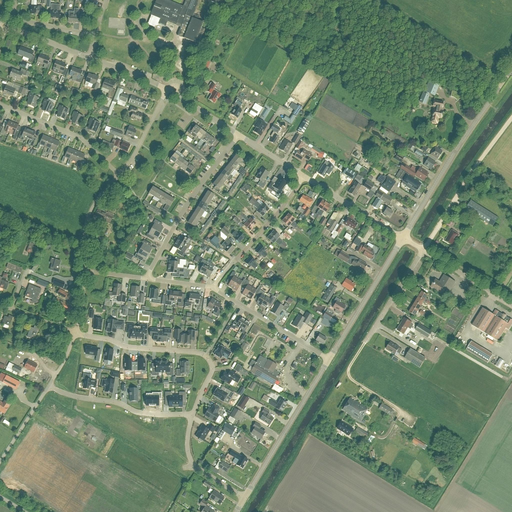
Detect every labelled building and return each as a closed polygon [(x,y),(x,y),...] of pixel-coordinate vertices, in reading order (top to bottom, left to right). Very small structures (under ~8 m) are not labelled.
[(157,0),(151,15),(147,25),(154,27),(155,25),(158,26),(159,25),(166,27),(168,22),(181,28),(178,36),(200,45),(206,30),(202,28),(204,23),(193,19),(200,0),(207,0),(220,5),(222,0),(186,0),(184,7),(167,0),(165,0),(164,3),(157,0)] [(26,50),(20,48),(18,55),(29,59),(28,62),(32,63),(35,56),(32,55),(34,52),(26,49),(26,50)] [(48,70),(51,63),(48,62),(49,58),(40,55),(37,62),(44,65),(43,68),(48,70)] [(65,76),(67,69),(65,69),(66,65),(56,61),(52,71),(56,73),(57,70),(61,71),(60,74),(65,76)] [(78,71),(72,68),(69,75),(73,77),(72,80),(80,83),(82,77),(80,76),(82,71),(79,70),(78,71)] [(29,72),(26,71),(21,69),(20,72),(12,69),(9,77),(19,81),(22,75),(27,77),(29,72)] [(95,77),(89,75),(85,86),(88,87),(89,83),(94,85),(92,89),(97,91),(99,85),(96,84),(99,77),(95,76),(95,77)] [(111,82),(105,80),(102,88),(109,91),(106,98),(112,100),(115,91),(112,90),(115,83),(111,82)] [(430,81),(425,92),(434,96),(440,85),(430,81)] [(219,98),(221,94),(213,90),(216,86),(211,83),(206,91),(212,94),(209,100),(215,103),(218,98),(219,98)] [(6,86),(3,93),(13,97),(14,92),(24,96),(26,90),(13,85),(12,88),(8,87),(6,86)] [(118,89),(114,100),(119,101),(119,100),(126,103),(129,96),(122,94),(123,91),(118,89)] [(422,98),(428,101),(429,98),(431,96),(425,93),(423,96),(422,98)] [(35,108),(39,99),(33,96),(33,95),(30,94),(28,99),(30,100),(29,105),(35,108)] [(145,110),(148,102),(131,96),(129,103),(145,110)] [(50,114),(54,105),(47,102),(48,101),(45,100),(42,106),(45,107),(43,111),(50,114)] [(237,118),(242,110),(239,109),(243,103),(237,100),(233,106),(236,107),(231,114),(237,118)] [(441,118),(442,110),(441,110),(441,108),(442,108),(443,102),(435,100),(434,107),(435,107),(437,107),(437,109),(434,109),(434,113),(433,113),(431,122),(437,123),(438,117),(441,118)] [(112,112),(115,105),(112,103),(107,116),(110,118),(112,112)] [(291,113),(295,116),(301,107),(297,104),(291,113)] [(65,120),(68,111),(62,108),(62,107),(60,106),(57,112),(60,113),(58,117),(65,120)] [(140,122),(142,116),(135,113),(137,110),(131,107),(129,112),(133,113),(130,119),(135,121),(135,120),(140,122)] [(255,118),(258,112),(252,109),(249,114),(255,118)] [(260,116),(264,118),(268,111),(265,109),(260,116)] [(80,126),(83,117),(77,115),(77,114),(74,112),(72,118),(74,119),(73,124),(80,126)] [(264,121),(269,124),(275,116),(270,113),(264,121)] [(96,133),(100,124),(93,121),(94,120),(91,119),(89,125),(91,126),(89,130),(96,133)] [(266,124),(259,120),(255,127),(257,128),(254,132),(259,135),(266,124)] [(9,134),(14,124),(9,122),(6,128),(3,127),(0,134),(3,135),(4,132),(9,134)] [(302,123),(296,134),(302,137),(303,135),(307,126),(302,123)] [(14,124),(9,134),(14,136),(13,139),(15,140),(20,130),(17,129),(18,126),(14,124)] [(127,132),(125,136),(130,138),(131,136),(134,137),(136,131),(133,130),(134,127),(130,125),(129,128),(128,128),(128,129),(127,128),(126,129),(125,131),(126,132),(127,132)] [(194,138),(196,136),(201,130),(195,126),(195,127),(192,125),(187,132),(194,138)] [(275,145),(279,138),(276,136),(280,129),(273,125),(270,130),(273,131),(270,137),(272,138),(270,142),(275,145)] [(106,127),(104,131),(110,133),(121,138),(123,134),(111,129),(106,127)] [(26,140),(30,131),(25,128),(23,133),(21,132),(18,139),(23,141),(24,138),(26,140)] [(201,140),(206,133),(201,130),(196,136),(201,140)] [(30,131),(26,140),(30,141),(28,143),(33,145),(36,140),(33,139),(36,133),(30,131)] [(206,143),(211,137),(206,133),(201,140),(206,143)] [(301,138),(297,135),(292,143),(296,146),(301,138)] [(45,148),(49,138),(43,136),(39,145),(38,144),(36,149),(39,150),(40,146),(45,148)] [(211,137),(206,143),(203,147),(205,149),(208,145),(211,147),(213,145),(214,146),(217,143),(215,142),(216,141),(211,137)] [(50,150),(54,140),(49,138),(45,148),(49,149),(47,154),(49,154),(51,150),(50,150)] [(50,150),(51,150),(54,152),(52,156),(55,157),(57,152),(56,151),(59,143),(54,140),(50,150)] [(103,140),(101,145),(112,150),(114,146),(114,145),(108,142),(103,140)] [(114,145),(114,146),(119,148),(119,147),(120,148),(120,149),(127,152),(130,145),(123,142),(122,142),(121,142),(116,140),(114,145)] [(287,154),(293,145),(285,140),(279,149),(287,154)] [(299,141),(295,148),(299,150),(302,146),(306,149),(307,147),(308,145),(304,143),(303,144),(299,141)] [(70,160),(74,151),(68,148),(65,157),(64,157),(62,162),(64,163),(66,158),(69,160),(70,160)] [(425,152),(421,150),(418,148),(415,153),(422,158),(424,154),(423,154),(425,152)] [(437,160),(442,153),(435,148),(430,156),(437,160)] [(369,160),(373,154),(368,150),(364,156),(369,160)] [(75,162),(79,153),(74,151),(70,160),(69,160),(67,166),(69,167),(71,161),(75,162)] [(180,157),(182,155),(176,151),(172,157),(171,157),(170,157),(170,158),(171,159),(170,160),(175,163),(180,157)] [(302,153),(298,151),(294,157),(301,161),(303,158),(308,161),(312,156),(304,151),(302,153)] [(79,153),(75,162),(80,164),(78,169),(81,170),(83,165),(85,166),(86,162),(83,161),(85,155),(79,153)] [(185,161),(186,159),(182,155),(180,157),(175,163),(180,167),(185,161)] [(232,160),(238,165),(242,160),(236,155),(232,160)] [(180,167),(185,171),(190,165),(185,161),(186,159),(185,161),(180,167)] [(431,171),(435,164),(428,159),(424,166),(431,171)] [(235,170),(238,165),(232,160),(228,165),(235,170)] [(323,165),(318,174),(324,177),(326,173),(329,175),(334,167),(331,165),(328,164),(325,162),(323,165)] [(411,169),(403,164),(400,168),(423,183),(428,174),(419,168),(418,170),(412,167),(411,169)] [(190,165),(185,171),(190,175),(195,168),(190,165)] [(231,175),(235,170),(228,165),(224,170),(231,175)] [(359,173),(363,168),(358,165),(354,170),(359,173)] [(346,168),(343,173),(353,180),(356,174),(346,168)] [(263,189),(267,183),(264,182),(269,173),(262,169),(256,178),(260,181),(258,186),(263,189)] [(403,171),(400,169),(396,176),(398,178),(398,179),(403,181),(401,183),(406,186),(407,184),(417,190),(421,184),(415,180),(415,179),(403,171)] [(233,177),(231,175),(224,170),(220,175),(227,180),(229,182),(233,177)] [(223,185),(227,180),(220,175),(216,179),(223,185)] [(383,177),(380,175),(376,181),(381,184),(380,186),(389,193),(396,182),(387,176),(387,177),(384,175),(383,177)] [(284,188),(287,183),(286,183),(280,179),(280,178),(275,184),(272,182),(268,188),(273,192),(275,189),(280,193),(281,191),(282,192),(285,188),(284,188)] [(219,190),(223,185),(216,179),(212,184),(215,186),(213,189),(218,193),(220,191),(219,190)] [(374,194),(377,189),(366,182),(363,187),(374,194)] [(354,197),(361,187),(355,183),(348,193),(354,197)] [(154,197),(158,190),(153,187),(148,194),(154,197)] [(377,199),(382,202),(383,201),(388,205),(393,198),(380,189),(375,196),(377,198),(377,199)] [(159,201),(164,193),(158,190),(154,197),(159,201)] [(205,197),(212,201),(215,196),(208,191),(205,197)] [(159,201),(158,203),(163,206),(165,204),(169,197),(164,193),(159,201)] [(306,197),(303,195),(299,201),(305,205),(305,206),(308,208),(313,201),(306,196),(306,197)] [(169,197),(165,204),(166,205),(163,210),(167,212),(170,207),(174,200),(169,197)] [(208,206),(212,201),(205,197),(201,202),(208,206)] [(377,210),(382,202),(377,199),(372,207),(377,210)] [(493,226),(499,218),(471,200),(465,209),(493,226)] [(319,216),(326,204),(321,201),(317,208),(319,209),(316,214),(319,215),(319,216)] [(206,209),(208,206),(201,202),(198,207),(209,214),(210,212),(206,209)] [(255,204),(266,214),(269,210),(263,205),(261,206),(257,202),(255,204)] [(410,211),(410,209),(416,209),(416,202),(411,202),(411,207),(407,207),(406,211),(410,211)] [(262,217),(266,214),(255,204),(253,206),(258,210),(256,212),(262,217)] [(330,206),(326,204),(319,216),(321,217),(324,212),(326,213),(330,206)] [(209,214),(198,207),(195,212),(202,217),(205,212),(209,214)] [(304,211),(301,209),(302,208),(300,207),(297,211),(307,217),(311,211),(306,208),(304,211)] [(386,208),(384,207),(381,210),(384,212),(383,214),(383,215),(385,217),(386,216),(389,218),(393,212),(386,208)] [(108,214),(98,209),(95,216),(106,221),(105,222),(109,224),(114,215),(109,213),(108,214)] [(198,222),(202,217),(195,212),(191,218),(198,222)] [(289,214),(286,218),(296,228),(296,227),(298,225),(294,221),(295,220),(289,214)] [(245,219),(253,227),(256,223),(250,218),(249,220),(245,216),(243,218),(244,220),(245,220),(245,219)] [(343,225),(347,227),(347,226),(354,230),(357,225),(354,223),(355,222),(348,217),(343,225)] [(195,227),(198,222),(191,218),(188,223),(195,227)] [(296,228),(286,218),(282,222),(288,227),(290,225),(294,229),(296,228)] [(152,228),(161,233),(164,228),(161,226),(163,223),(155,219),(153,223),(154,223),(152,228)] [(250,231),(253,227),(245,219),(245,220),(244,220),(242,222),(245,224),(244,225),(250,231)] [(331,232),(337,223),(330,219),(327,224),(330,226),(328,229),(331,232)] [(339,234),(343,227),(340,225),(335,232),(339,234)] [(106,235),(109,229),(103,226),(101,232),(106,235)] [(157,239),(161,233),(152,228),(149,234),(148,233),(146,236),(153,240),(155,238),(157,239)] [(452,245),(459,235),(452,230),(445,241),(452,245)] [(238,235),(234,231),(231,235),(235,238),(234,239),(239,243),(244,237),(240,233),(238,235)] [(274,231),(271,235),(282,244),(283,242),(278,238),(280,236),(274,231)] [(344,232),(342,237),(349,240),(351,236),(344,232)] [(282,244),(271,235),(267,238),(274,244),(275,242),(279,246),(281,244),(282,244)] [(176,242),(187,249),(188,249),(190,246),(189,246),(192,241),(185,237),(183,240),(179,237),(176,242)] [(227,238),(221,246),(225,249),(224,250),(229,254),(234,249),(230,245),(232,242),(227,238)] [(217,249),(220,246),(213,239),(210,243),(217,249)] [(140,249),(149,254),(153,248),(150,247),(151,244),(144,240),(142,243),(143,244),(140,249)] [(175,253),(182,257),(185,252),(187,249),(176,242),(173,247),(177,250),(175,253)] [(36,248),(33,247),(34,244),(30,243),(26,252),(33,255),(36,248)] [(363,248),(359,245),(358,247),(356,251),(360,253),(361,251),(364,253),(363,255),(370,260),(374,254),(370,252),(371,249),(364,245),(363,248)] [(264,258),(267,255),(263,251),(265,250),(260,246),(255,252),(259,256),(260,255),(264,258)] [(146,260),(149,254),(140,249),(137,254),(136,254),(135,257),(142,261),(144,258),(146,260)] [(346,264),(350,258),(338,250),(334,256),(346,264)] [(130,261),(133,256),(127,253),(124,258),(130,261)] [(257,266),(253,263),(255,261),(250,257),(245,263),(249,267),(250,266),(254,269),(257,266)] [(59,272),(60,269),(59,269),(61,261),(52,258),(50,263),(52,264),(50,270),(59,272)] [(363,271),(367,265),(355,258),(351,264),(355,267),(356,266),(363,271)] [(168,267),(177,268),(177,264),(179,265),(180,259),(174,259),(174,262),(169,261),(168,267)] [(199,273),(204,276),(210,264),(202,260),(198,267),(201,269),(199,273)] [(31,269),(34,272),(40,265),(36,263),(31,269)] [(210,264),(204,276),(209,278),(211,274),(214,276),(218,269),(213,266),(213,265),(210,264)] [(177,272),(177,268),(168,267),(168,273),(172,273),(172,277),(179,278),(179,272),(177,272)] [(231,289),(237,279),(233,277),(235,274),(232,272),(229,278),(231,280),(227,286),(231,289)] [(456,282),(444,275),(440,282),(436,280),(431,287),(442,294),(446,289),(450,291),(456,282)] [(0,277),(0,287),(6,290),(8,283),(5,282),(6,278),(5,278),(2,277),(2,278),(0,277)] [(243,287),(246,281),(243,279),(242,282),(237,279),(231,289),(236,292),(240,285),(243,287)] [(351,292),(355,285),(346,279),(341,286),(351,292)] [(38,280),(36,284),(46,288),(48,284),(38,280)] [(245,298),(251,288),(247,285),(249,282),(246,281),(243,287),(245,288),(241,295),(245,298)] [(114,284),(112,296),(118,297),(117,302),(124,303),(126,295),(121,294),(122,285),(114,284)] [(251,288),(245,298),(250,300),(254,294),(256,295),(260,290),(262,287),(259,285),(256,290),(251,288)] [(328,303),(337,289),(331,285),(322,299),(328,303)] [(27,289),(24,296),(32,299),(31,302),(35,303),(40,289),(34,287),(32,291),(27,289)] [(143,304),(144,295),(139,294),(140,288),(132,287),(130,297),(138,298),(137,303),(143,304)] [(66,299),(68,295),(58,289),(56,294),(66,299)] [(161,298),(158,298),(159,290),(150,289),(149,299),(153,299),(153,303),(164,305),(165,296),(161,295),(161,298)] [(256,304),(260,307),(265,297),(263,296),(265,293),(260,290),(256,296),(259,298),(256,303),(256,304)] [(174,302),(176,292),(170,291),(169,297),(166,296),(165,305),(171,306),(171,302),(174,302)] [(176,292),(174,302),(178,303),(177,307),(183,307),(184,299),(181,298),(182,293),(176,292)] [(419,297),(431,304),(432,303),(428,300),(429,299),(427,298),(428,295),(422,292),(419,297)] [(191,305),(193,305),(195,295),(189,294),(189,301),(185,301),(184,308),(190,309),(191,305)] [(195,295),(193,305),(196,306),(196,308),(198,309),(198,310),(201,311),(203,298),(200,297),(200,295),(195,295)] [(267,295),(265,297),(260,307),(264,309),(264,308),(265,309),(267,305),(270,307),(271,305),(274,300),(267,295)] [(430,306),(431,304),(419,297),(416,302),(422,306),(423,303),(425,305),(426,304),(430,306)] [(68,314),(72,307),(57,298),(53,305),(68,314)] [(211,311),(217,302),(212,299),(208,305),(206,304),(207,300),(204,299),(202,309),(207,311),(208,309),(211,311)] [(337,301),(333,308),(336,310),(335,311),(335,313),(338,314),(339,314),(340,313),(341,313),(343,310),(344,311),(345,311),(346,308),(346,307),(345,307),(345,306),(337,301)] [(217,302),(211,311),(214,312),(212,315),(218,318),(221,312),(218,310),(221,305),(217,302)] [(416,302),(413,307),(418,311),(422,306),(416,302)] [(285,312),(290,306),(286,304),(283,308),(277,304),(271,313),(278,317),(282,310),(285,312)] [(418,311),(413,307),(409,313),(415,316),(418,311)] [(493,341),(494,339),(497,341),(505,328),(508,330),(511,323),(511,320),(506,317),(503,315),(496,310),(493,314),(483,308),(472,325),(490,337),(489,338),(493,341)] [(329,321),(331,319),(333,316),(326,312),(323,317),(324,318),(329,321)] [(306,326),(312,317),(307,314),(303,319),(299,317),(293,327),(300,331),(303,324),(306,326)] [(1,323),(9,326),(12,317),(8,315),(7,318),(4,316),(1,323)] [(411,329),(413,325),(411,324),(412,323),(405,318),(397,330),(404,334),(408,328),(411,329)] [(100,331),(102,320),(93,319),(93,323),(94,323),(93,330),(100,331)] [(240,330),(245,321),(241,319),(238,322),(235,320),(231,328),(235,330),(236,328),(237,329),(238,328),(240,330)] [(123,330),(124,323),(117,322),(109,320),(107,332),(116,333),(116,329),(118,329),(123,330)] [(245,321),(240,330),(242,331),(241,333),(244,334),(240,341),(243,343),(248,336),(245,334),(250,325),(245,321)] [(428,337),(432,331),(419,323),(415,329),(428,337)] [(136,340),(137,326),(134,326),(134,324),(127,324),(126,333),(129,333),(128,339),(131,339),(131,340),(135,340),(136,340)] [(137,326),(136,340),(137,340),(137,341),(141,341),(141,340),(144,340),(144,335),(147,335),(148,326),(140,325),(140,326),(137,326)] [(37,330),(38,327),(34,326),(33,328),(29,327),(27,334),(34,337),(36,330),(37,330)] [(159,343),(160,330),(157,330),(157,329),(150,329),(149,337),(153,337),(153,341),(156,342),(156,343),(159,343)] [(160,330),(159,343),(163,343),(163,342),(166,342),(166,338),(170,338),(171,330),(164,330),(160,330)] [(184,345),(184,335),(181,335),(181,331),(175,330),(174,340),(177,340),(177,344),(184,345)] [(184,335),(184,345),(190,345),(190,341),(194,341),(194,332),(188,331),(188,335),(184,335)] [(322,345),(326,339),(316,334),(314,337),(317,338),(315,341),(322,345)] [(399,354),(402,350),(390,342),(386,349),(395,355),(396,353),(399,354)] [(493,355),(471,342),(466,351),(488,364),(493,355)] [(243,344),(238,352),(242,355),(247,347),(248,345),(244,343),(243,344)] [(86,353),(85,354),(96,356),(95,361),(99,362),(100,355),(97,354),(98,348),(91,347),(87,346),(86,350),(85,350),(85,353),(86,353)] [(227,360),(230,354),(225,351),(226,350),(219,346),(213,355),(220,359),(222,356),(227,360)] [(420,367),(425,358),(410,348),(404,358),(420,367)] [(110,361),(111,361),(113,350),(105,349),(104,360),(108,361),(110,361)] [(267,361),(259,356),(255,363),(251,361),(248,366),(252,369),(250,372),(273,386),(277,379),(275,378),(277,374),(277,372),(273,370),(276,365),(267,360),(267,361)] [(125,371),(134,371),(134,363),(131,363),(131,359),(125,359),(125,362),(124,362),(124,368),(125,368),(125,371)] [(138,363),(134,363),(134,371),(144,371),(144,368),(145,368),(145,362),(144,362),(144,359),(138,359),(138,363)] [(504,361),(500,359),(496,366),(500,368),(504,361)] [(33,372),(37,365),(27,360),(24,368),(33,372)] [(152,369),(152,376),(159,376),(159,373),(163,373),(163,362),(162,362),(162,361),(158,361),(158,362),(156,362),(156,364),(156,369),(152,369)] [(163,362),(163,373),(167,373),(167,376),(173,376),(174,369),(170,369),(170,364),(170,362),(167,362),(167,361),(164,361),(164,362),(163,362)] [(189,374),(189,363),(181,363),(181,367),(181,370),(177,370),(177,377),(181,377),(181,374),(189,374)] [(19,374),(22,369),(15,366),(12,370),(9,369),(8,372),(16,377),(17,374),(19,374)] [(241,369),(239,373),(245,377),(248,373),(241,369)] [(241,378),(230,371),(228,375),(224,372),(220,379),(230,385),(232,381),(237,384),(241,378)] [(92,387),(95,388),(97,381),(91,381),(92,380),(92,376),(87,375),(86,375),(84,374),(83,379),(85,379),(83,388),(90,389),(90,386),(92,386),(92,387)] [(20,382),(6,375),(2,383),(16,390),(20,382)] [(104,392),(112,393),(114,380),(106,379),(106,380),(102,380),(101,386),(105,387),(104,392)] [(130,393),(129,393),(129,396),(130,396),(130,401),(138,401),(138,389),(130,389),(130,393)] [(214,394),(212,396),(216,398),(223,402),(227,404),(230,399),(233,394),(226,390),(225,393),(223,392),(222,392),(217,389),(215,391),(214,391),(213,393),(214,394)] [(175,407),(175,396),(172,396),(172,392),(165,392),(165,400),(169,400),(169,407),(175,407)] [(175,396),(175,407),(182,407),(182,406),(182,400),(183,400),(184,400),(185,400),(186,400),(186,392),(179,392),(179,396),(175,396)] [(243,396),(237,407),(242,411),(249,400),(243,396)] [(265,402),(269,404),(268,404),(282,412),(287,403),(280,399),(278,403),(268,397),(265,402)] [(353,402),(349,400),(343,411),(347,413),(347,414),(361,422),(365,415),(366,416),(367,414),(365,413),(367,409),(354,401),(353,402)] [(2,404),(0,402),(0,412),(3,414),(10,405),(4,401),(2,404)] [(257,409),(261,404),(255,401),(252,406),(257,409)] [(390,416),(393,411),(382,404),(379,410),(390,416)] [(216,415),(219,409),(213,406),(210,411),(208,410),(204,416),(208,418),(207,419),(211,422),(212,420),(215,422),(218,416),(216,415)] [(237,421),(242,413),(234,409),(227,421),(234,425),(236,421),(237,421)] [(269,425),(273,419),(267,415),(269,413),(263,409),(261,413),(263,414),(259,419),(269,425)] [(260,439),(265,432),(259,429),(260,427),(254,423),(252,428),(254,429),(251,433),(260,439)] [(343,423),(339,430),(348,436),(353,429),(343,423)] [(232,437),(236,429),(227,424),(223,432),(232,437)] [(212,433),(215,429),(209,425),(206,430),(201,427),(195,437),(199,439),(198,440),(198,441),(200,442),(201,442),(202,441),(203,442),(209,431),(212,433)] [(368,434),(358,428),(355,432),(365,439),(368,434)] [(425,450),(428,446),(414,438),(412,442),(425,450)] [(231,451),(229,455),(235,459),(232,463),(242,469),(248,460),(241,456),(241,457),(231,451)] [(202,460),(200,464),(206,467),(217,474),(219,471),(202,460)] [(226,473),(230,467),(222,462),(218,468),(226,473)] [(219,505),(223,499),(216,494),(217,494),(213,492),(209,499),(219,505)] [(212,511),(205,507),(207,505),(201,501),(199,505),(204,508),(201,511),(212,511)]
